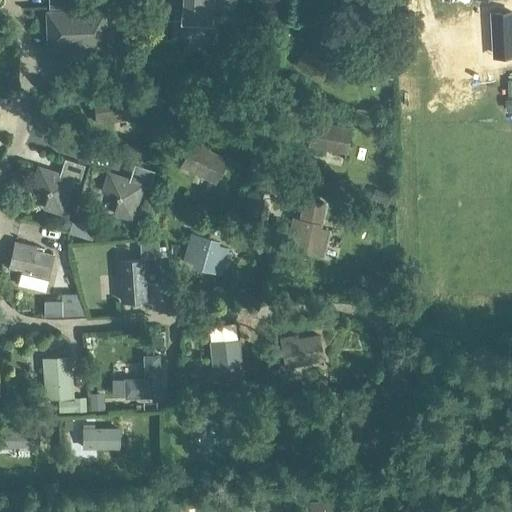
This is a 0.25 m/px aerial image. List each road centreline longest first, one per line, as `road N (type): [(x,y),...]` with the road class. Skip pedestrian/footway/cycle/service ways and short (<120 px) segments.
road 1 (unclassified): [(392,418),(388,334),(360,315),(2,330)]
road 2 (unclassified): [(0,199),(32,120),(34,49),(18,0)]
